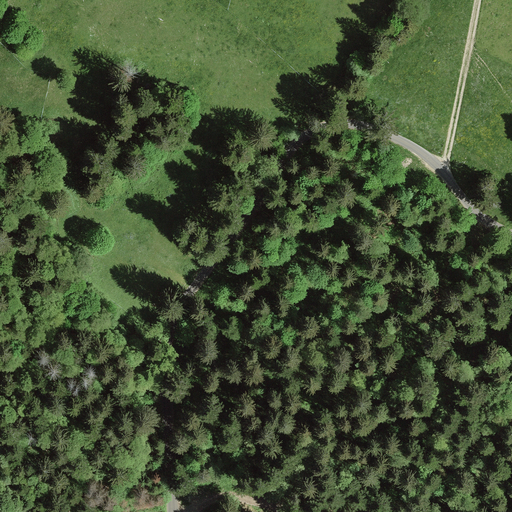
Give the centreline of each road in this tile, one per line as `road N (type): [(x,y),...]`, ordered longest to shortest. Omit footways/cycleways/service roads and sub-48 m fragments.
road 1 (unclassified): [(173,511),(166,333),(296,142),(340,122),(408,142),(444,170),(475,212),(511,237)]
road 2 (track): [(444,170),(477,0)]
